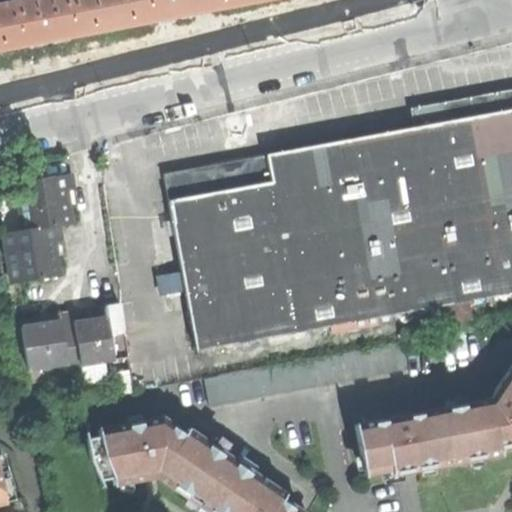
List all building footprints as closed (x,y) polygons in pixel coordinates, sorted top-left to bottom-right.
[(0,49),(263,0),(33,0),(0,6),(0,49)] [(511,87),(410,107),(413,127),(469,117),(511,108),(511,87)] [(164,173),(195,349),(511,291),(511,108),(469,117),(413,127),(164,173)] [(18,181),(24,231),(60,226),(71,224),(68,201),(66,189),(73,187),(71,173),(18,181)] [(12,282),(58,275),(55,251),(54,241),(62,240),(60,226),(24,231),(5,234),(12,282)] [(81,364),(115,359),(112,342),(126,340),(120,304),(105,307),(107,318),(92,320),(76,323),(75,315),(73,315),(80,360),(81,364)] [(29,368),(80,360),(73,315),(75,315),(74,310),(59,312),(60,321),(44,323),(23,327),(29,368)] [(402,342),(311,359),(316,386),(407,369),(402,342)] [(310,360),(204,379),(210,405),(315,386),(310,360)] [(393,417),(355,425),(364,476),(391,470),(392,476),(411,473),(430,469),(429,466),(472,458),(473,460),(501,455),(501,449),(511,446),(511,365),(494,391),(501,396),(494,406),(484,400),(405,415),(405,420),(394,422),(393,417)] [(155,480),(197,508),(230,459),(189,431),(186,434),(163,418),(89,432),(90,440),(86,441),(90,464),(95,463),(99,483),(110,481),(112,488),(147,481),(155,480)] [(0,504),(15,501),(4,455),(0,455),(0,504)] [(301,511),(283,500),(285,496),(230,459),(197,508),(203,511),(301,511)]
